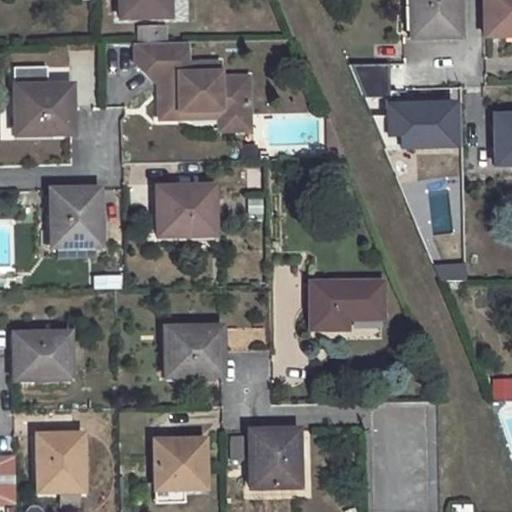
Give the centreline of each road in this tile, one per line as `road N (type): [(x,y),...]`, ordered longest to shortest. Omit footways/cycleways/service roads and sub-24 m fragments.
road 1 (residential): [(242,357),(245,417),(386,412),(389,511)]
road 2 (residential): [(99,117),(101,175),(0,177)]
road 3 (unknown): [(471,0),(473,65),(416,66)]
